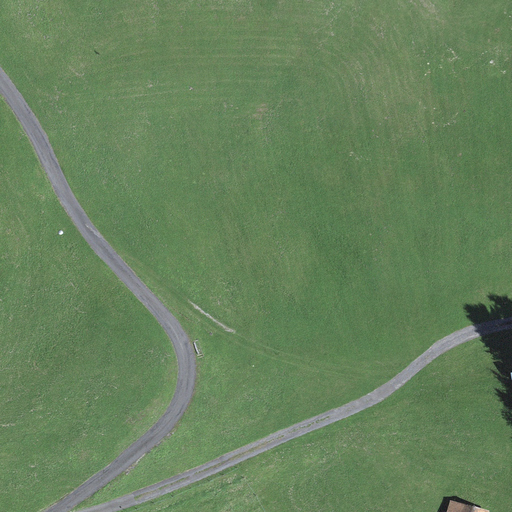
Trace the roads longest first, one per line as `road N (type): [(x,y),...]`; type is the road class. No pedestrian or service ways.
road 1 (track): [(56,511),(169,420),(192,366),(168,318),(76,214),(0,80)]
road 2 (track): [(84,511),(377,394),(473,325),(511,319)]
